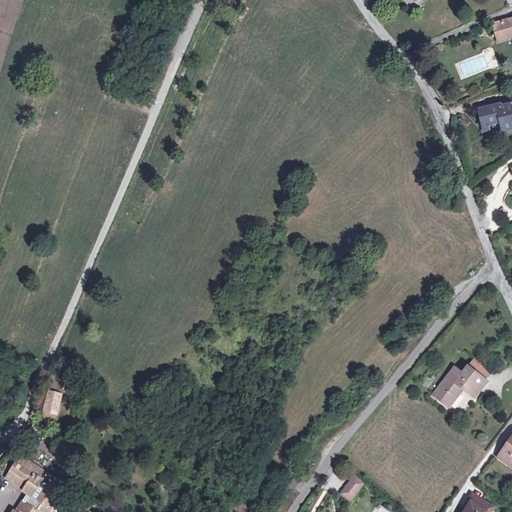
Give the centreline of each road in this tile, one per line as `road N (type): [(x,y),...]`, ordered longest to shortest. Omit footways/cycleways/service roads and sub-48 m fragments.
road 1 (track): [(0,424),(79,291),(199,0)]
road 2 (residential): [(493,259),(294,511)]
road 3 (residential): [(361,0),(432,108),(493,259)]
